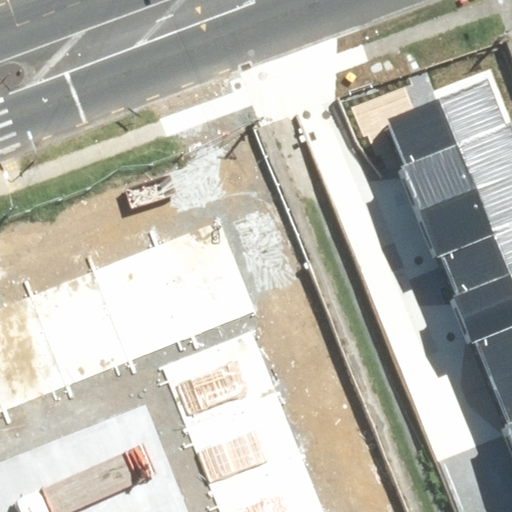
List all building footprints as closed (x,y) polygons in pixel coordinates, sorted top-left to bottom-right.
[(385,119),(420,206),(511,169),(511,138),(488,78),(385,119)] [(511,169),(420,206),(455,293),(511,270),(511,169)] [(198,339),(262,317),(227,219),(163,242),(198,339)] [(135,362),(198,339),(163,242),(99,265),(135,362)] [(71,385),(135,362),(99,265),(36,288),(71,385)] [(511,270),(455,293),(490,380),(511,371),(511,270)] [(0,387),(8,408),(71,385),(36,288),(0,300),(0,387)] [(472,395),(446,331),(410,346),(396,312),(369,323),(409,421),(472,395)] [(164,375),(187,434),(275,401),(253,342),(164,375)] [(511,371),(490,380),(511,435),(511,371)] [(187,434),(209,493),(297,460),(275,401),(187,434)] [(209,493),(215,511),(316,511),(297,460),(209,493)]
